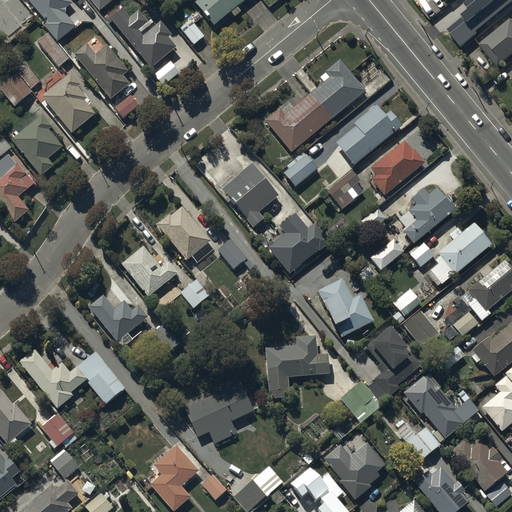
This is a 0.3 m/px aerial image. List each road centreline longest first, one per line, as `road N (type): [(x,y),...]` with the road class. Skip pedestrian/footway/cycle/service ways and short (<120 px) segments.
road 1 (residential): [(0,314),(27,291),(112,178),(332,0)]
road 2 (secondary): [(511,174),(368,0)]
